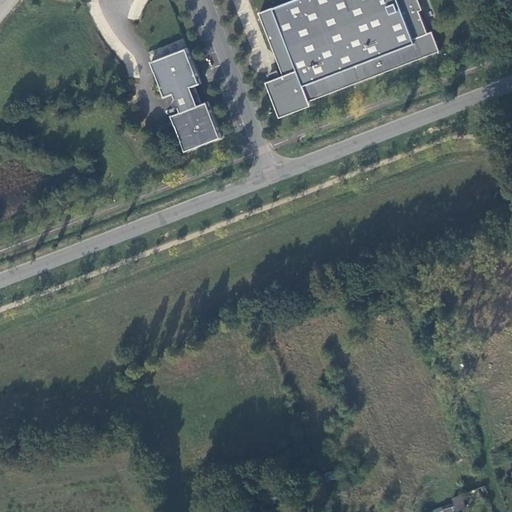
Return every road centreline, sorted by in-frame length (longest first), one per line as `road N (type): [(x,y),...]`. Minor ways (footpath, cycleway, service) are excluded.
road 1 (tertiary): [(271,176),(0,280)]
road 2 (tertiary): [(511,84),(271,176)]
road 3 (unclassified): [(271,176),(204,0)]
